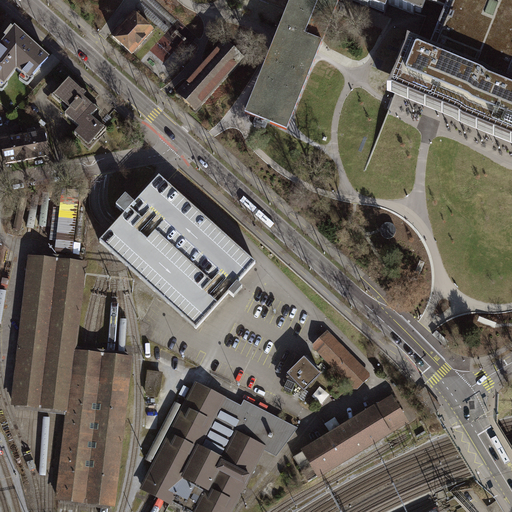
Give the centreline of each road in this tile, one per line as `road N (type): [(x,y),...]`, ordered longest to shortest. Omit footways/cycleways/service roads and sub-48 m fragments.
road 1 (primary): [(180,138),(458,396)]
road 2 (primary): [(26,0),(180,138)]
road 3 (residential): [(180,138),(160,155),(0,185)]
